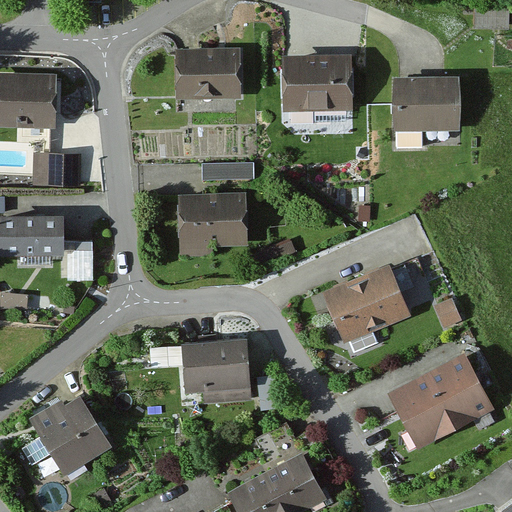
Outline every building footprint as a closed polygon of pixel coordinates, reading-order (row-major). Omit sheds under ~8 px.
[(508,9),(474,10),(474,32),(509,32),(508,9)] [(241,40),(177,38),(175,92),(239,94),(241,40)] [(354,50),(284,49),(283,109),(353,110),(354,50)] [(0,122),(56,122),(56,62),(0,62),(0,122)] [(457,72),(393,74),(394,126),(458,124),(457,72)] [(40,179),(77,180),(76,150),(40,149),(40,179)] [(211,251),(211,239),(245,239),(245,189),(178,189),(178,251),(211,251)] [(0,248),(60,248),(60,202),(0,202),(0,248)] [(323,295),(344,344),(409,317),(389,268),(323,295)] [(203,397),(249,395),(247,327),(181,329),(183,382),(203,381),(203,397)] [(388,396),(419,450),(491,409),(460,355),(388,396)] [(61,467),(111,436),(75,375),(25,407),(61,467)] [(300,448),(228,488),(241,511),(284,511),(323,491),(300,448)]
